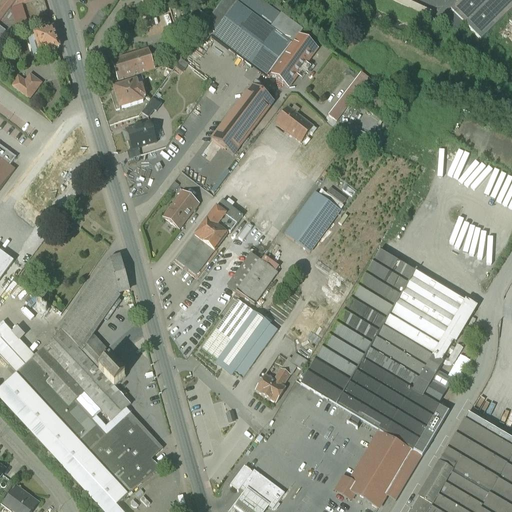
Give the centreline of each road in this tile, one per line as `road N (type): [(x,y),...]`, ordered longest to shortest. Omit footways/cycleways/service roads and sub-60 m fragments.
road 1 (tertiary): [(57,0),(205,511)]
road 2 (residential): [(398,511),(481,372),(490,303),(511,263)]
